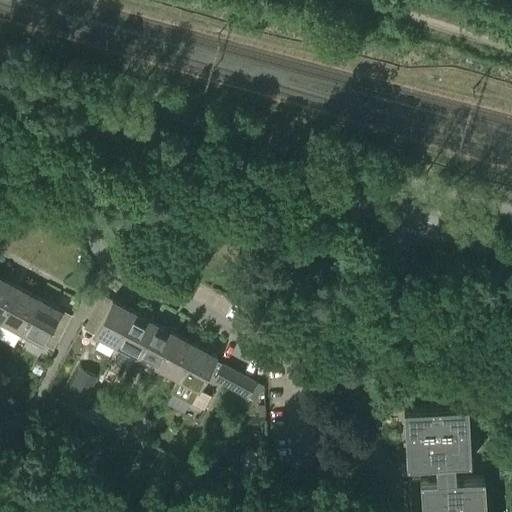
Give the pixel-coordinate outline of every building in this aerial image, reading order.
[(0,318),(2,319),(20,285),(0,274),(0,318)] [(2,319),(22,331),(41,296),(20,285),(2,319)] [(116,344),(134,310),(105,295),(87,328),(116,344)] [(41,296),(22,331),(43,342),(60,310),(62,308),(41,296)] [(136,355),(155,321),(134,310),(116,344),(136,355)] [(157,366),(175,332),(155,321),(136,355),(157,366)] [(178,377),(196,343),(175,332),(157,366),(178,377)] [(178,377),(172,388),(193,399),(199,388),(217,354),(196,343),(178,377)] [(130,365),(120,360),(113,374),(122,379),(130,365)] [(254,380),(223,363),(215,377),(246,394),(254,380)] [(97,376),(80,367),(65,395),(82,404),(97,376)] [(100,388),(88,411),(102,418),(114,395),(100,388)] [(118,399),(107,419),(122,427),(133,407),(118,399)] [(420,479),(421,511),(486,511),(484,476),(455,477),(454,462),(471,461),(468,404),(403,407),(406,464),(436,463),(437,479),(420,479)] [(153,420),(141,414),(132,432),(144,438),(153,420)] [(0,418),(0,441),(5,444),(14,426),(0,418)]
